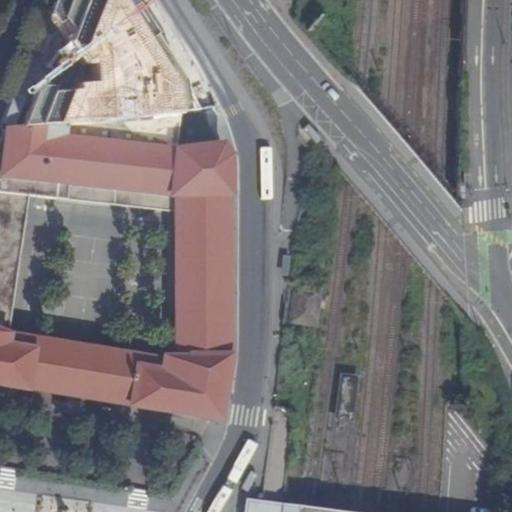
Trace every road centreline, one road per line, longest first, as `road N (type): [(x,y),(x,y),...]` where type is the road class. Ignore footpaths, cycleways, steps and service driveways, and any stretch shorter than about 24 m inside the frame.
road 1 (secondary): [(491,300),(241,0)]
road 2 (primary): [(486,0),(482,126),(491,300)]
